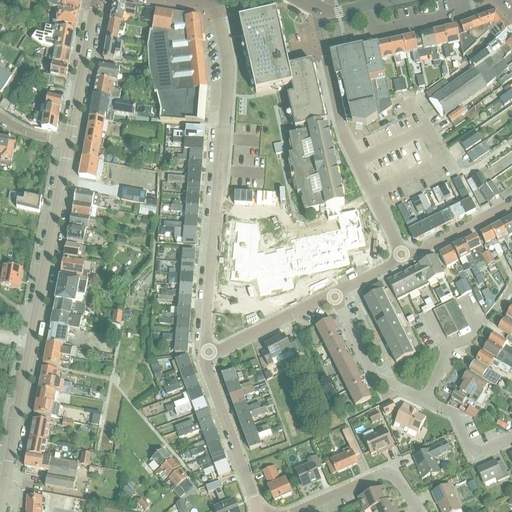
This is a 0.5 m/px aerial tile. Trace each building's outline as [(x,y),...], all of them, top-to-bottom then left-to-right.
[(53,9),(55,9),(79,13),(81,0),(48,0),(47,5),(53,9)] [(114,2),(110,21),(124,23),(125,15),(134,17),(134,15),(136,15),(137,8),(135,8),(136,6),(114,2)] [(150,23),(153,10),(145,8),(143,21),(150,23)] [(79,13),(55,9),(52,27),(75,31),(76,27),(79,13)] [(169,47),(202,44),(199,17),(185,19),(185,15),(172,12),(172,13),(155,10),(152,31),(150,31),(147,47),(148,63),(170,61),(169,47)] [(325,123),(312,62),(287,68),(286,61),(287,61),(276,13),(240,21),(243,34),(243,36),(256,94),(286,88),(286,91),(295,129),(320,124),(325,123)] [(458,36),(460,44),(463,56),(489,33),(503,21),(496,13),(460,25),(463,35),(458,36)] [(125,24),(110,21),(107,40),(117,42),(118,34),(123,35),(125,24)] [(503,21),(489,33),(493,38),(486,44),(489,47),(494,43),(511,29),(503,21)] [(38,30),(32,40),(41,47),(47,48),(71,52),(75,31),(52,27),(45,26),(45,27),(40,26),(38,30)] [(456,26),(444,29),(450,55),(454,55),(453,48),(454,47),(453,45),(460,44),(458,36),(456,26)] [(444,29),(433,32),(436,48),(443,46),(446,60),(451,59),(450,57),(450,55),(444,29)] [(494,43),(489,47),(487,48),(488,50),(470,63),(474,69),(496,52),(511,41),(511,30),(511,29),(494,43)] [(13,39),(11,42),(16,46),(23,37),(16,32),(12,38),(13,39)] [(436,48),(433,32),(414,36),(418,52),(419,58),(431,55),(433,63),(439,61),(436,48)] [(418,52),(414,36),(402,38),(406,54),(412,53),(414,62),(415,62),(416,65),(420,64),(419,58),(418,52)] [(406,54),(402,38),(390,41),(394,58),(396,65),(401,64),(399,56),(406,55),(406,54)] [(107,40),(103,60),(113,61),(117,62),(117,60),(120,61),(120,57),(123,43),(117,42),(107,40)] [(390,41),(378,44),(381,60),(394,58),(390,41)] [(429,101),(442,119),(487,87),(486,87),(508,69),(511,65),(511,41),(474,69),(449,86),(445,89),(439,93),(430,100),(430,101),(429,101)] [(170,61),(148,63),(148,70),(148,71),(154,94),(156,94),(207,89),(202,44),(169,47),(170,61)] [(381,60),(378,44),(368,46),(362,47),(365,62),(375,104),(380,103),(390,101),(389,95),(381,60)] [(362,47),(331,54),(336,77),(342,106),(346,122),(366,126),(392,108),(390,101),(380,103),(375,104),(365,62),(362,47)] [(47,48),(45,58),(49,59),(49,61),(69,65),(71,52),(47,48)] [(0,59),(0,93),(1,95),(17,71),(0,59)] [(49,64),(47,73),(46,75),(44,74),(41,84),(53,86),(55,77),(66,79),(68,67),(49,64)] [(511,65),(508,69),(511,73),(511,74),(508,78),(506,76),(499,82),(502,86),(509,81),(511,78),(511,65)] [(97,79),(114,82),(127,85),(128,80),(118,78),(120,70),(99,66),(97,79)] [(147,77),(148,71),(136,68),(135,74),(147,77)] [(418,88),(425,87),(423,76),(416,78),(418,88)] [(94,96),(110,99),(116,100),(119,100),(121,92),(112,90),(114,82),(97,79),(94,96)] [(396,93),(402,92),(399,80),(394,82),(396,93)] [(445,80),(435,87),(425,94),(430,100),(439,93),(445,89),(449,86),(445,80)] [(205,123),(207,89),(156,94),(160,110),(159,120),(205,123)] [(511,89),(511,90),(490,106),(491,108),(500,102),(503,106),(511,100),(511,89)] [(46,107),(60,110),(62,99),(48,96),(46,107)] [(94,96),(90,118),(105,121),(104,121),(105,116),(107,117),(110,99),(94,96)] [(0,108),(4,111),(9,104),(3,100),(0,105),(0,108)] [(119,100),(116,100),(114,111),(133,115),(136,103),(119,100)] [(58,121),(60,110),(46,107),(44,116),(38,115),(37,117),(44,118),(44,119),(58,121)] [(460,109),(450,116),(447,118),(451,124),(461,117),(464,115),(460,109)] [(44,118),(37,117),(34,116),(33,121),(43,123),(42,129),(56,132),(58,121),(44,119),(44,118)] [(464,122),(461,117),(451,124),(455,129),(464,122)] [(90,118),(87,131),(102,134),(105,121),(90,118)] [(295,129),(288,131),(290,141),(292,152),(293,155),(289,156),(290,160),(289,161),(296,191),(297,196),(302,195),(303,198),(302,198),(305,209),(306,213),(306,214),(319,211),(320,213),(321,213),(320,211),(325,209),(340,206),(344,205),(343,201),(344,201),(337,170),(336,170),(335,163),(328,132),(327,128),(322,129),(320,124),(295,129)] [(203,140),(204,128),(186,127),(186,133),(173,132),(173,138),(203,140)] [(102,134),(87,131),(85,145),(100,148),(102,134)] [(480,142),(474,132),(459,143),(465,152),(480,142)] [(203,140),(173,138),(172,145),(184,146),(184,150),(202,151),(203,140)] [(16,152),(17,145),(16,143),(0,139),(0,165),(6,167),(8,169),(10,169),(12,168),(12,166),(11,164),(13,152),(15,153),(16,152)] [(281,143),(274,145),(276,154),(283,152),(281,143)] [(484,143),(466,155),(472,163),(489,151),(484,143)] [(100,148),(85,145),(82,159),(97,162),(100,148)] [(202,151),(184,150),(183,157),(183,161),(189,162),(201,163),(202,151)] [(103,163),(97,162),(82,159),(79,178),(100,181),(103,163)] [(201,163),(189,162),(188,173),(200,174),(201,163)] [(200,174),(188,173),(188,178),(168,177),(167,183),(175,184),(181,184),(187,185),(199,186),(200,174)] [(479,189),(487,184),(481,173),(471,179),(477,191),(479,189)] [(459,178),(453,181),(462,200),(457,202),(465,217),(475,211),(459,178)] [(490,183),(478,191),(482,197),(494,189),(490,183)] [(187,185),(186,195),(199,196),(199,186),(187,185)] [(444,185),(438,188),(444,201),(450,198),(444,185)] [(444,201),(438,188),(432,191),(438,204),(444,201)] [(76,192),(73,204),(91,207),(97,208),(98,209),(101,197),(76,192)] [(42,205),(43,202),(41,200),(42,198),(26,195),(24,202),(18,201),(16,207),(39,212),(40,207),(42,205)] [(186,195),(185,207),(198,208),(199,196),(186,195)] [(417,198),(424,211),(430,208),(423,195),(417,198)] [(143,205),(145,198),(136,196),(134,203),(143,205)] [(424,211),(417,198),(411,201),(418,214),(424,211)] [(457,202),(447,207),(455,221),(465,217),(457,202)] [(91,207),(73,204),(71,216),(95,220),(97,208),(91,207)] [(180,206),(174,206),(171,205),(170,212),(185,213),(184,218),(197,219),(198,208),(185,207),(180,206)] [(403,205),(397,208),(414,242),(425,236),(419,226),(416,219),(409,222),(407,219),(410,218),(403,205)] [(231,273),(230,280),(239,280),(249,281),(249,280),(256,278),(260,296),(270,293),(269,290),(282,288),(282,291),(285,290),(293,288),(291,281),(290,276),(298,274),(298,276),(313,272),(315,272),(349,265),(348,259),(346,250),(353,248),(354,253),(366,251),(365,246),(363,237),(358,217),(357,211),(345,214),(342,215),(340,206),(325,209),(326,211),(326,212),(328,220),(337,218),(340,230),(330,232),(290,241),(292,249),(284,251),(284,248),(276,249),(275,249),(276,252),(264,255),(263,252),(256,254),(257,239),(259,239),(256,225),(235,223),(234,231),(237,231),(236,244),(233,244),(233,245),(232,258),(232,259),(235,259),(234,272),(231,271),(231,272),(231,273)] [(455,221),(447,207),(437,212),(445,226),(455,221)] [(445,226),(437,212),(433,214),(430,208),(424,211),(427,217),(429,221),(435,231),(445,226)] [(154,218),(155,212),(139,209),(138,215),(154,218)] [(69,227),(86,231),(87,231),(89,222),(94,223),(95,220),(71,216),(69,227)] [(511,218),(511,217),(501,223),(508,238),(511,235),(511,218)] [(184,225),(172,224),(164,223),(163,228),(175,228),(196,230),(197,219),(184,218),(184,225)] [(373,218),(361,224),(364,230),(376,224),(373,218)] [(435,231),(429,221),(419,226),(425,236),(435,231)] [(511,244),(508,238),(501,223),(490,228),(496,239),(498,243),(503,240),(509,251),(510,251),(511,255),(511,244)] [(86,231),(69,227),(66,241),(87,245),(88,239),(84,238),(86,231)] [(195,242),(196,230),(175,228),(174,239),(176,245),(194,246),(195,242)] [(496,239),(490,228),(480,234),(485,244),(496,239)] [(475,236),(463,242),(469,253),(475,250),(479,257),(481,256),(486,267),(494,263),(489,252),(484,254),(475,236)] [(463,242),(452,247),(459,261),(460,261),(462,266),(467,263),(471,270),(476,279),(481,276),(469,253),(463,242)] [(66,244),(64,256),(78,259),(79,253),(81,254),(85,254),(86,248),(66,244)] [(497,256),(503,253),(498,244),(492,247),(497,256)] [(180,257),(180,247),(167,247),(167,257),(180,257)] [(182,248),(181,263),(193,264),(194,249),(182,248)] [(450,248),(439,254),(446,268),(455,264),(457,267),(455,268),(461,281),(465,278),(463,274),(457,263),(457,262),(450,248)] [(434,256),(426,260),(436,279),(444,275),(434,256)] [(63,260),(60,274),(87,279),(87,276),(89,276),(90,273),(83,272),(85,264),(63,260)] [(426,260),(418,264),(428,285),(429,285),(428,283),(436,279),(426,260)] [(181,263),(180,274),(192,275),(193,264),(181,263)] [(428,285),(418,264),(418,265),(408,270),(418,290),(428,285)] [(0,285),(19,289),(22,270),(4,266),(2,275),(0,274),(0,285)] [(418,290),(408,270),(398,275),(408,295),(418,290)] [(174,274),(168,273),(168,279),(174,279),(173,285),(179,285),(191,286),(192,275),(180,274),(174,274)] [(87,279),(60,274),(55,301),(76,304),(78,295),(83,296),(87,279)] [(408,295),(398,275),(387,281),(397,301),(408,295)] [(461,296),(471,291),(465,279),(455,285),(461,296)] [(374,296),(381,292),(384,291),(381,284),(371,289),(374,296)] [(167,291),(167,292),(162,291),(162,296),(173,297),(178,297),(190,297),(191,286),(179,285),(179,292),(173,291),(173,292),(167,291)] [(374,296),(371,289),(361,294),(364,300),(374,296)] [(485,317),(485,316),(486,316),(490,311),(495,305),(487,290),(481,293),(486,303),(483,305),(484,306),(480,308),(485,317)] [(374,296),(366,300),(369,305),(367,306),(371,313),(372,312),(388,305),(381,292),(374,296)] [(476,292),(473,293),(480,308),(484,306),(483,305),(476,292)] [(178,297),(177,308),(190,309),(190,297),(178,297)] [(457,306),(454,300),(443,306),(446,311),(457,306)] [(76,304),(55,301),(53,312),(82,318),(84,306),(76,304)] [(388,305),(372,312),(375,318),(373,319),(377,326),(379,325),(394,317),(388,305)] [(446,311),(443,306),(433,312),(435,317),(446,311)] [(457,306),(446,311),(449,317),(460,311),(457,306)] [(189,320),(190,309),(177,308),(170,307),(170,314),(165,314),(165,318),(189,320)] [(449,317),(446,311),(435,317),(438,322),(449,317)] [(462,316),(460,311),(449,317),(451,322),(462,316)] [(51,325),(68,329),(78,330),(79,331),(81,318),(82,318),(53,312),(51,325)] [(123,313),(114,312),(112,324),(120,325),(123,313)] [(465,322),(462,316),(451,322),(454,328),(465,322)] [(394,317),(379,325),(381,330),(379,331),(383,338),(385,337),(400,330),(394,317)] [(451,322),(449,317),(438,322),(441,328),(451,322)] [(165,318),(161,318),(159,318),(158,324),(176,326),(176,331),(188,332),(189,320),(165,318)] [(331,320),(316,327),(324,344),(337,337),(335,333),(337,332),(331,320)] [(498,328),(508,336),(506,339),(511,343),(511,325),(504,320),(498,328)] [(454,328),(451,322),(441,328),(443,333),(454,328)] [(465,322),(454,328),(457,333),(468,327),(465,322)] [(51,325),(47,343),(65,347),(68,329),(51,325)] [(454,328),(443,333),(446,338),(457,333),(454,328)] [(400,330),(385,337),(387,343),(386,344),(389,351),(391,350),(407,342),(400,330)] [(169,342),(175,342),(187,343),(188,332),(176,331),(175,336),(162,335),(162,341),(163,341),(169,342)] [(494,334),(488,342),(511,356),(511,350),(507,347),(506,349),(504,348),(507,343),(494,334)] [(274,341),(282,356),(292,351),(293,354),(299,351),(292,338),(287,341),(284,336),(274,341)] [(337,337),(324,344),(331,359),(345,353),(347,352),(341,339),(339,340),(337,337)] [(282,356),(274,341),(264,346),(267,351),(262,354),(268,366),(273,363),(272,361),(282,356)] [(187,343),(175,342),(174,354),(186,355),(187,343)] [(407,342),(391,350),(394,355),(392,356),(395,363),(413,355),(407,342)] [(511,356),(488,342),(483,351),(496,359),(497,359),(503,362),(505,360),(511,364),(511,356)] [(47,343),(45,354),(70,358),(72,348),(65,347),(47,343)] [(510,369),(495,361),(481,352),(476,360),(489,369),(490,365),(507,375),(510,369)] [(345,353),(331,359),(339,375),(355,368),(349,356),(347,357),(345,353)] [(70,358),(45,354),(43,365),(59,368),(60,363),(69,364),(70,358)] [(175,373),(179,372),(190,367),(186,357),(171,363),(175,373)] [(156,360),(149,363),(156,380),(163,377),(156,360)] [(256,360),(249,362),(252,369),(258,366),(256,360)] [(469,371),(482,379),(495,387),(501,378),(500,377),(494,374),(474,362),(469,371)] [(190,367),(179,372),(183,382),(194,378),(190,367)] [(355,368),(339,375),(347,391),(360,384),(358,381),(361,380),(355,368)] [(42,369),(40,379),(57,383),(59,372),(42,369)] [(226,386),(238,382),(243,380),(241,374),(236,376),(234,371),(222,375),(226,386)] [(482,393),(488,384),(468,372),(462,381),(465,383),(458,393),(455,391),(451,397),(462,404),(466,398),(462,396),(464,393),(470,396),(468,399),(476,403),(482,393)] [(261,374),(253,377),(255,384),(263,381),(261,374)] [(177,384),(172,387),(164,390),(166,395),(185,388),(187,393),(198,389),(194,378),(183,382),(177,384)] [(61,394),(62,388),(63,384),(57,383),(40,379),(38,390),(55,393),(61,394)] [(238,382),(226,386),(230,396),(253,388),(251,383),(240,387),(238,382)] [(360,384),(347,391),(355,407),(370,399),(364,387),(362,388),(360,384)] [(253,388),(230,396),(234,407),(245,403),(243,397),(254,393),(252,389),(253,388)] [(191,403),(202,399),(198,389),(187,393),(183,394),(185,400),(173,404),(175,409),(191,403)] [(55,393),(38,390),(36,403),(53,406),(55,393)] [(206,410),(202,399),(180,407),(179,407),(175,409),(175,410),(174,410),(176,416),(193,410),(194,414),(206,410)] [(396,409),(392,402),(381,407),(385,415),(396,409)] [(36,403),(34,415),(51,418),(57,419),(60,407),(53,406),(36,403)] [(247,408),(245,403),(234,407),(238,418),(260,410),(258,404),(247,408)] [(403,404),(395,423),(418,434),(425,418),(412,412),(413,409),(403,404)] [(260,410),(238,418),(242,429),(253,424),(251,420),(266,414),(264,408),(260,410)] [(206,410),(194,414),(198,424),(210,420),(206,410)] [(381,419),(377,412),(368,416),(372,424),(381,419)] [(99,427),(101,417),(93,415),(91,425),(99,427)] [(33,420),(29,441),(46,444),(50,423),(33,420)] [(193,426),(176,433),(179,439),(201,431),(202,435),(214,431),(210,420),(198,424),(193,426)] [(72,429),(73,423),(63,421),(61,427),(72,429)] [(499,421),(496,425),(506,430),(508,426),(499,421)] [(253,424),(242,429),(245,439),(269,430),(268,425),(255,430),(253,424)] [(81,425),(80,431),(89,433),(90,427),(81,425)] [(353,456),(359,454),(348,429),(342,432),(349,448),(342,451),(344,455),(326,463),(332,475),(357,464),(353,456)] [(269,430),(245,439),(249,450),(261,446),(259,441),(272,436),(269,430)] [(363,440),(370,455),(384,449),(385,451),(393,448),(385,430),(363,440)] [(218,441),(214,431),(202,435),(205,442),(191,446),(190,448),(191,451),(195,450),(201,448),(206,445),(218,441)] [(29,441),(27,455),(44,458),(46,444),(29,441)] [(201,448),(195,450),(191,451),(189,452),(191,457),(204,453),(206,457),(221,452),(218,441),(206,445),(201,448)] [(446,442),(431,449),(413,457),(419,469),(417,470),(421,479),(430,475),(431,477),(440,473),(432,457),(436,455),(437,457),(450,451),(446,442)] [(159,468),(170,458),(163,450),(149,462),(151,464),(153,462),(159,468)] [(203,471),(225,463),(221,452),(206,457),(206,458),(197,461),(199,467),(201,466),(203,471)] [(88,467),(90,455),(82,454),(79,465),(88,467)] [(44,458),(27,455),(24,467),(47,472),(46,477),(44,487),(73,492),(78,465),(60,461),(48,459),(44,458)] [(316,471),(321,468),(316,456),(307,460),(309,465),(295,471),(302,486),(310,483),(311,485),(320,481),(316,471)] [(164,481),(178,468),(171,460),(155,474),(157,476),(158,475),(164,481)] [(495,461),(476,469),(483,484),(495,479),(497,482),(509,477),(502,461),(496,463),(495,461)] [(229,473),(225,463),(203,471),(204,475),(216,471),(218,478),(229,473)] [(100,476),(101,469),(90,467),(88,473),(100,476)] [(274,501),(291,493),(285,479),(280,481),(273,467),(263,471),(269,483),(271,482),(272,485),(268,487),(274,501)] [(178,487),(187,479),(180,470),(165,483),(167,484),(170,481),(174,486),(170,490),(172,492),(178,487)] [(215,511),(238,511),(233,501),(228,504),(221,489),(222,489),(220,482),(206,487),(208,493),(214,491),(221,507),(214,510),(215,511)] [(473,483),(467,485),(471,494),(476,491),(473,483)] [(449,485),(431,493),(437,505),(438,504),(441,509),(440,510),(440,511),(460,511),(449,485)] [(125,492),(122,495),(124,497),(132,490),(128,486),(123,490),(125,492)] [(178,487),(172,492),(179,499),(185,494),(178,487)] [(364,511),(368,511),(396,511),(393,504),(392,504),(390,500),(388,501),(383,488),(369,494),(358,499),(363,511),(364,511)] [(132,490),(124,497),(127,500),(129,498),(133,502),(138,497),(132,490)] [(41,511),(42,498),(41,498),(41,499),(28,498),(28,497),(27,497),(26,511),(41,511)] [(145,511),(149,508),(142,500),(138,503),(145,511)] [(186,511),(181,500),(176,505),(179,511),(186,511)]
